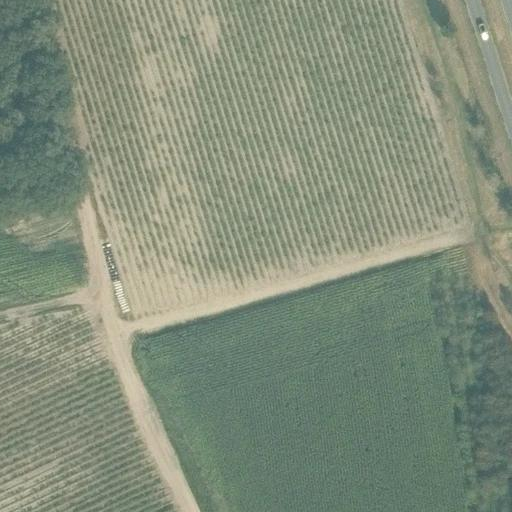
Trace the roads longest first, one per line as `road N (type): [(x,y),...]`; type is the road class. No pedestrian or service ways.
road 1 (track): [(103,307),(144,322),(413,247)]
road 2 (track): [(34,0),(69,189),(103,307)]
road 3 (track): [(103,307),(182,511)]
